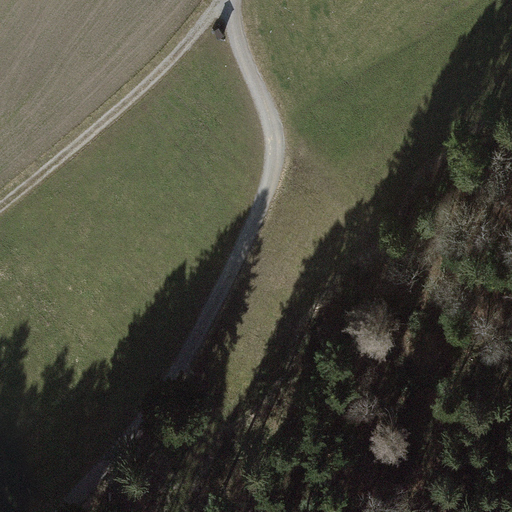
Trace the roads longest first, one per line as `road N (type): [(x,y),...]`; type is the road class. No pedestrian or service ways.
road 1 (track): [(232,0),(238,45),(276,133),(268,189),(188,370),(79,511)]
road 2 (track): [(218,0),(177,59),(0,210)]
